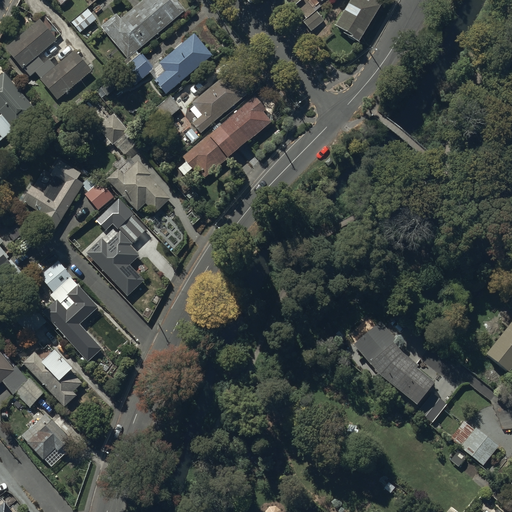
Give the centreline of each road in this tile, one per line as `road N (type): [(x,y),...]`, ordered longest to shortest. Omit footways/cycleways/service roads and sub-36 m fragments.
road 1 (unclassified): [(338,115),(246,212),(208,266),(133,424),(107,511)]
road 2 (unclassified): [(338,115),(237,0)]
road 3 (unclassified): [(422,0),(338,115)]
